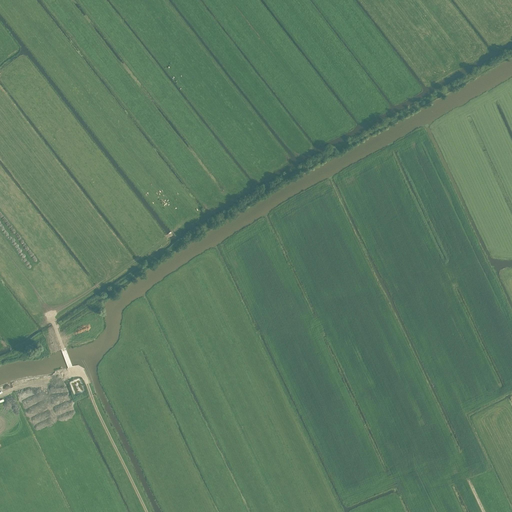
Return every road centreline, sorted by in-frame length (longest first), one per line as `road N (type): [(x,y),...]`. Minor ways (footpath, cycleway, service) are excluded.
road 1 (track): [(101,108),(190,223),(52,312),(51,331)]
road 2 (track): [(51,331),(64,367),(84,377),(147,511)]
road 3 (track): [(190,223),(238,192),(183,119)]
